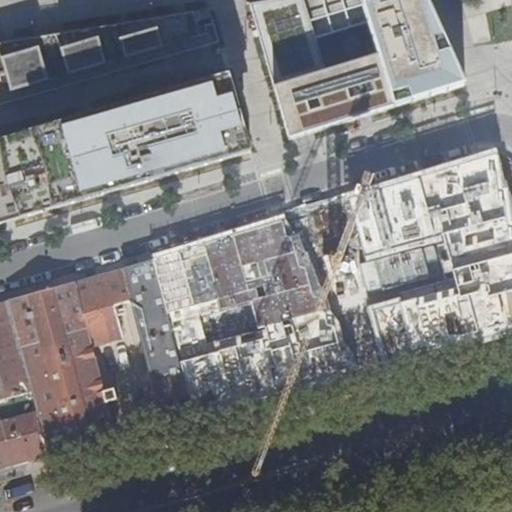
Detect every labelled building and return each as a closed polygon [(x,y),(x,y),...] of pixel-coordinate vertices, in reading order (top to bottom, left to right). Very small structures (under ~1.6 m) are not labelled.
[(417,0),(274,0),(244,5),(283,142),(457,89),(417,0)] [(204,12),(0,44),(0,93),(210,32),(204,12)] [(219,77),(103,111),(105,117),(220,84),(219,77)] [(0,223),(38,213),(36,206),(96,189),(98,196),(141,183),(139,177),(239,147),(220,84),(105,117),(103,111),(76,119),(78,125),(3,147),(1,141),(0,141),(0,223)] [(76,119),(1,141),(3,147),(78,125),(76,119)] [(239,147),(139,177),(141,183),(241,154),(239,147)] [(36,206),(38,213),(98,196),(96,189),(36,206)] [(154,429),(192,419),(176,357),(159,292),(151,261),(60,287),(7,302),(36,413),(48,458),(114,440),(90,347),(121,339),(113,308),(128,304),(129,310),(133,309),(152,381),(142,384),(154,429)] [(0,422),(36,413),(7,302),(0,304),(0,422)] [(220,381),(312,356),(304,326),(212,351),(220,381)] [(0,470),(48,458),(36,413),(0,422),(0,470)]
